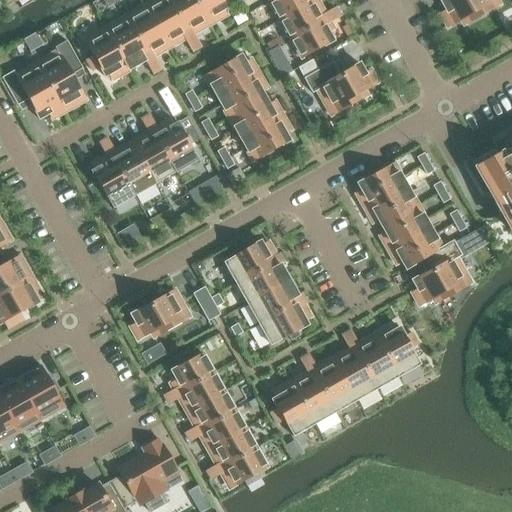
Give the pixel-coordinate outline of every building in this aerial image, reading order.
[(169,0),(156,0),(146,6),(170,48),(185,40),(187,43),(196,38),(194,35),(190,28),(186,30),(169,0)] [(195,0),(169,0),(186,30),(190,28),(194,35),(210,25),(195,0)] [(195,0),(210,25),(227,16),(224,10),(228,8),(223,0),(195,0)] [(272,0),(270,2),(281,21),(312,3),(309,0),(272,0)] [(443,0),(440,2),(445,12),(440,15),(448,28),(461,21),(464,26),(500,6),(496,0),(443,0)] [(312,3),(281,21),(291,40),(322,23),(325,26),(333,22),(328,13),(320,17),(312,3)] [(146,6),(126,17),(146,53),(150,51),(154,57),(170,48),(146,6)] [(341,17),(336,8),(328,13),(333,22),(341,17)] [(242,15),(234,20),(238,26),(246,21),(242,15)] [(126,17),(106,29),(130,71),(145,62),(147,66),(156,61),(154,57),(150,51),(146,53),(126,17)] [(322,23),(291,40),(302,59),(322,48),(333,42),(325,26),(322,23)] [(112,81),(130,71),(106,29),(84,41),(93,57),(86,61),(92,72),(99,68),(105,78),(109,75),(112,81)] [(201,48),(196,38),(187,43),(193,53),(201,48)] [(57,53),(36,64),(64,113),(86,101),(74,80),(71,75),(82,69),(67,42),(55,49),(57,53)] [(278,47),(268,54),(274,66),(285,60),(278,47)] [(232,61),(205,77),(253,162),(290,142),(285,134),(291,131),(274,102),(269,105),(262,92),(267,90),(250,60),(245,63),(241,56),(232,61)] [(162,70),(156,61),(147,66),(153,75),(162,70)] [(311,61),(298,69),(303,79),(312,95),(317,92),(332,117),(367,97),(364,92),(377,84),(370,71),(365,74),(359,64),(348,71),(340,76),(332,63),(317,72),(311,61)] [(14,72),(2,78),(17,105),(28,99),(33,109),(39,120),(49,115),(52,120),(64,113),(36,64),(16,76),(14,72)] [(197,100),(192,91),(185,95),(190,104),(197,100)] [(202,109),(197,100),(190,104),(195,113),(202,109)] [(149,115),(140,120),(146,129),(154,124),(149,115)] [(201,124),(206,132),(213,128),(208,120),(201,124)] [(154,124),(146,129),(148,133),(151,139),(155,136),(176,173),(198,160),(182,133),(183,133),(178,124),(173,126),(170,121),(157,128),(154,124)] [(218,137),(213,128),(206,132),(211,141),(218,137)] [(148,133),(131,143),(155,184),(156,184),(175,173),(176,173),(155,136),(151,139),(148,133)] [(107,138),(99,143),(104,153),(113,148),(107,138)] [(118,157),(114,160),(134,196),(155,184),(131,143),(115,152),(118,157)] [(501,153),(475,167),(475,168),(502,216),(511,232),(511,144),(507,148),(508,150),(502,154),(501,153)] [(96,170),(92,172),(97,182),(97,181),(113,208),(134,196),(114,160),(118,157),(115,152),(113,148),(104,153),(106,157),(93,165),(96,170)] [(229,157),(224,148),(217,152),(222,161),(229,157)] [(416,158),(421,167),(428,162),(424,154),(416,158)] [(234,166),(229,157),(222,161),(227,170),(234,166)] [(434,172),(428,162),(421,167),(426,176),(434,172)] [(356,195),(360,201),(402,178),(394,164),(357,184),(361,192),(356,195)] [(239,169),(226,176),(232,185),(244,179),(239,169)] [(360,201),(367,215),(409,192),(402,178),(360,201)] [(433,187),(437,195),(444,191),(440,183),(433,187)] [(202,186),(189,194),(197,208),(203,205),(206,202),(210,200),(202,186)] [(450,200),(444,191),(437,195),(442,204),(450,200)] [(378,221),(381,226),(417,206),(409,192),(367,215),(372,224),(378,221)] [(379,237),(383,243),(425,220),(417,206),(381,226),(385,234),(379,237)] [(449,215),(453,223),(460,219),(456,211),(449,215)] [(466,229),(460,219),(453,223),(458,233),(466,229)] [(383,243),(391,257),(433,234),(425,220),(383,243)] [(0,248),(11,242),(0,223),(0,248)] [(133,224),(116,233),(123,246),(140,237),(133,224)] [(466,255),(493,241),(485,226),(458,240),(466,255)] [(406,271),(425,259),(442,249),(441,248),(433,234),(391,257),(396,266),(401,263),(406,271)] [(453,241),(441,248),(442,249),(425,259),(431,270),(412,281),(417,291),(412,294),(419,307),(433,299),(436,304),(471,285),(456,259),(461,256),(453,241)] [(224,263),(236,285),(271,265),(274,269),(280,265),(285,263),(280,254),(275,256),(268,243),(263,246),(261,242),(249,248),(249,249),(224,263)] [(0,295),(31,278),(19,257),(0,267),(0,295)] [(201,262),(193,267),(197,275),(202,272),(204,268),(201,262)] [(236,285),(247,305),(289,281),(280,265),(274,269),(271,265),(236,285)] [(43,299),(31,278),(0,295),(0,324),(0,325),(4,323),(8,330),(24,321),(20,313),(29,309),(39,303),(38,302),(43,299)] [(247,305),(258,325),(294,305),(291,300),(298,296),(289,281),(247,305)] [(203,287),(192,294),(207,321),(219,314),(215,308),(210,298),(203,287)] [(142,308),(130,315),(135,325),(130,328),(137,341),(151,333),(154,339),(190,319),(174,291),(142,308)] [(217,294),(210,298),(215,308),(222,303),(217,294)] [(302,294),(298,296),(291,300),(294,305),(258,325),(270,346),(288,336),(291,341),(300,336),(297,331),(298,330),(298,331),(308,325),(305,321),(310,319),(303,305),(307,303),(302,294)] [(236,324),(229,328),(234,337),(241,333),(236,324)] [(392,325),(375,335),(398,377),(420,365),(411,348),(418,344),(412,333),(405,337),(399,328),(395,330),(392,325)] [(341,336),(347,346),(356,341),(350,331),(341,336)] [(377,389),(398,377),(375,335),(358,344),(356,341),(347,346),(349,349),(352,356),(357,353),(377,389)] [(219,336),(212,340),(217,350),(225,346),(219,336)] [(163,342),(143,352),(149,364),(169,354),(163,342)] [(349,349),(333,359),(356,401),(377,389),(357,353),(352,356),(349,349)] [(180,366),(170,371),(179,387),(182,392),(213,374),(202,354),(180,366)] [(299,359),(305,370),(314,364),(308,354),(299,359)] [(335,413),(356,401),(333,359),(316,368),(314,364),(305,370),(307,373),(311,379),(315,377),(335,413)] [(41,369),(18,382),(39,419),(62,406),(54,393),(58,391),(52,380),(48,382),(41,369)] [(307,373),(291,382),(314,424),(335,413),(315,377),(311,379),(307,373)] [(179,387),(171,392),(176,400),(184,396),(192,410),(224,393),(213,374),(182,392),(179,387)] [(18,382),(0,392),(0,402),(16,431),(39,419),(18,382)] [(292,437),(314,424),(291,382),(273,393),(275,398),(271,400),(277,409),(270,413),(276,425),(283,421),(292,437)] [(171,392),(163,396),(168,405),(176,400),(171,392)] [(224,393),(192,410),(200,425),(203,429),(234,411),(224,393)] [(254,400),(248,404),(252,410),(258,406),(254,400)] [(0,402),(0,440),(16,431),(0,402)] [(200,425),(192,429),(197,438),(205,434),(213,448),(245,430),(234,411),(203,429),(200,425)] [(94,438),(89,428),(74,437),(79,446),(94,438)] [(192,429),(184,434),(189,443),(197,438),(192,429)] [(245,430),(213,448),(221,463),(224,467),(256,449),(245,430)] [(121,475),(109,482),(124,508),(136,502),(140,509),(146,506),(149,511),(153,511),(167,504),(163,496),(168,493),(161,482),(177,473),(158,440),(142,450),(145,454),(118,470),(121,475)] [(285,446),(292,458),(302,452),(296,440),(285,446)] [(60,457),(54,448),(39,456),(45,466),(60,457)] [(221,463),(213,467),(218,476),(226,471),(235,486),(245,481),(266,468),(256,449),(224,467),(221,463)] [(32,473),(26,463),(11,472),(17,481),(32,473)] [(213,467),(205,472),(210,481),(218,476),(213,467)] [(17,481),(11,472),(0,478),(0,487),(2,490),(17,481)] [(67,503),(53,511),(126,511),(124,508),(109,482),(99,488),(97,485),(82,494),(82,493),(67,501),(67,503)] [(201,486),(189,493),(193,501),(205,494),(201,486)]
